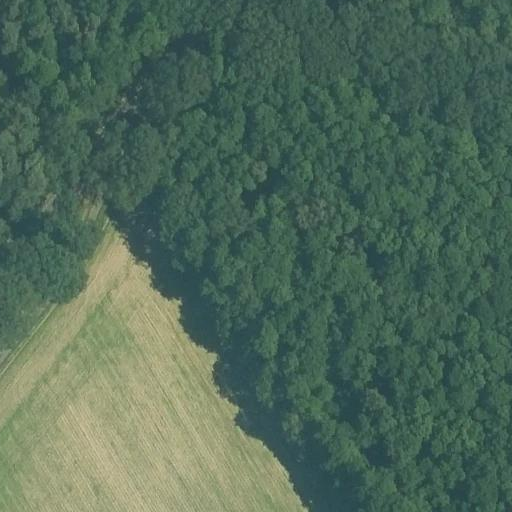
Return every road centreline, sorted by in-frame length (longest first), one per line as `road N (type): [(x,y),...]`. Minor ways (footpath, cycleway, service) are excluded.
road 1 (secondary): [(0,280),(214,6)]
road 2 (residential): [(214,6),(511,117)]
